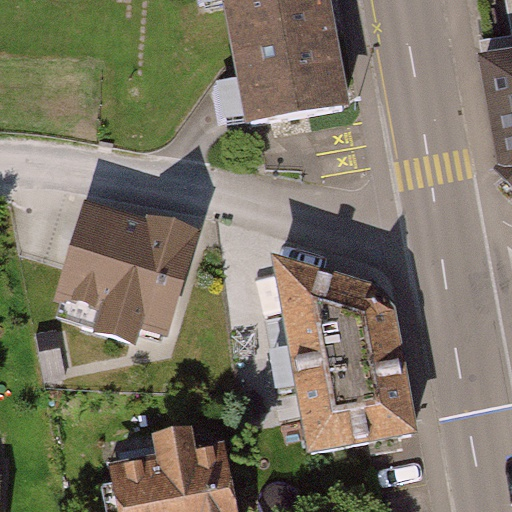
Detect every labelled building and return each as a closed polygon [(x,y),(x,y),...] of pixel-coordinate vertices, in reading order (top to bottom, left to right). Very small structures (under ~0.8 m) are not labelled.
[(320,0),(208,0),(230,133),(340,115),(320,0)] [(511,47),(475,54),(482,94),(504,214),(511,216),(511,47)] [(150,238),(90,219),(64,303),(87,311),(81,329),(130,344),(136,325),(165,334),(193,245),(152,232),(150,238)] [(372,300),(279,272),(313,457),(413,438),(392,321),(372,300)] [(66,380),(56,332),(37,336),(46,384),(66,380)] [(118,478),(124,511),(231,511),(222,458),(192,464),(188,443),(159,449),(163,470),(118,478)]
